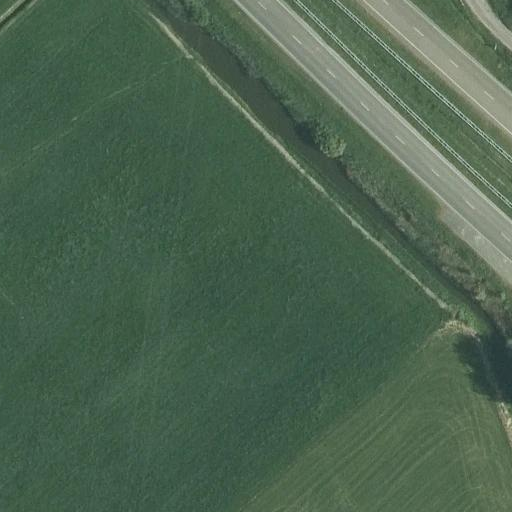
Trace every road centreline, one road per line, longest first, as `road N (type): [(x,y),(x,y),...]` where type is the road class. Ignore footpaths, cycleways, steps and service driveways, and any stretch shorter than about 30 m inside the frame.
road 1 (trunk): [(258,0),(511,251)]
road 2 (trunk): [(511,112),(385,0)]
